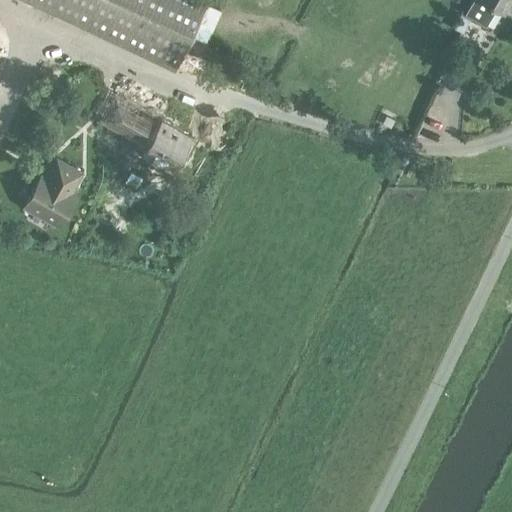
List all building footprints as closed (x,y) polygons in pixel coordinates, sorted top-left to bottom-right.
[(206,0),(30,0),(175,67),(206,0)] [(511,0),(473,0),(466,12),(484,23),(494,6),(504,12),(511,0)] [(461,13),(454,27),(463,32),(470,17),(461,13)] [(456,84),(468,64),(469,63),(453,53),(440,75),(456,84)] [(129,101),(110,136),(172,170),(191,135),(177,127),(179,123),(164,114),(162,119),(129,101)] [(208,121),(196,146),(218,156),(229,131),(208,121)] [(24,210),(59,230),(76,199),(71,196),(82,177),(57,163),(47,183),(41,180),(24,210)]
